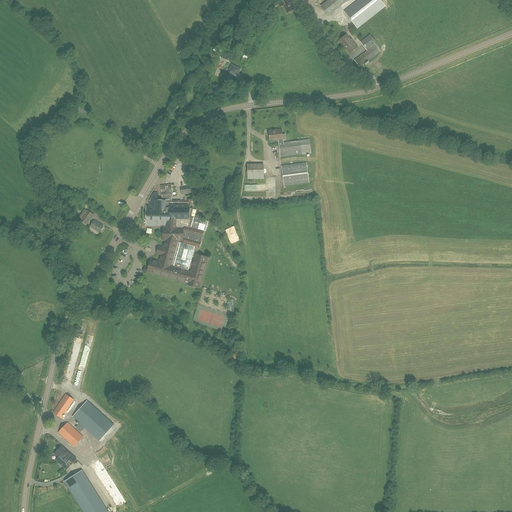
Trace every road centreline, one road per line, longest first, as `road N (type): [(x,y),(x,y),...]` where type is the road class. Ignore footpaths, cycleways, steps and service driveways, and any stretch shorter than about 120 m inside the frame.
road 1 (tertiary): [(40,419),(64,322),(181,134),(229,108),(378,87)]
road 2 (tertiary): [(378,87),(511,33)]
